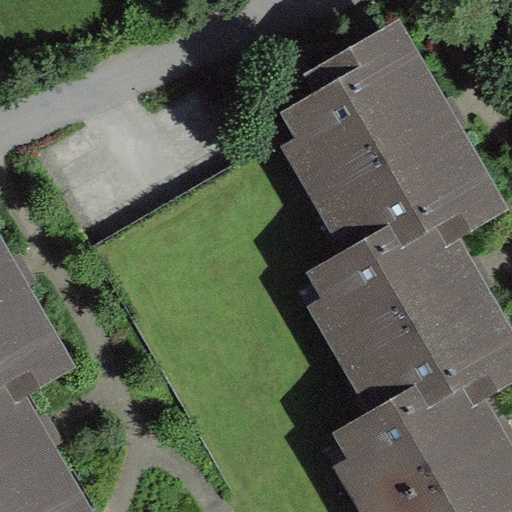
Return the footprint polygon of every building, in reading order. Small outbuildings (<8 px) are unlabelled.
[(511,203),(427,40),(290,111),(363,249),(416,221),(436,257),(472,238),(511,217),(511,203)] [(0,206),(0,405),(6,418),(42,398),(88,375),(0,206)] [(511,382),(511,312),(472,238),(436,257),(416,221),(363,249),(313,276),(387,411),(437,382),(456,414),(494,392),(511,382)] [(511,511),(511,422),(494,392),(456,414),(437,382),(387,411),(347,434),(392,511),(511,511)] [(103,511),(42,398),(6,418),(0,405),(0,511),(103,511)]
